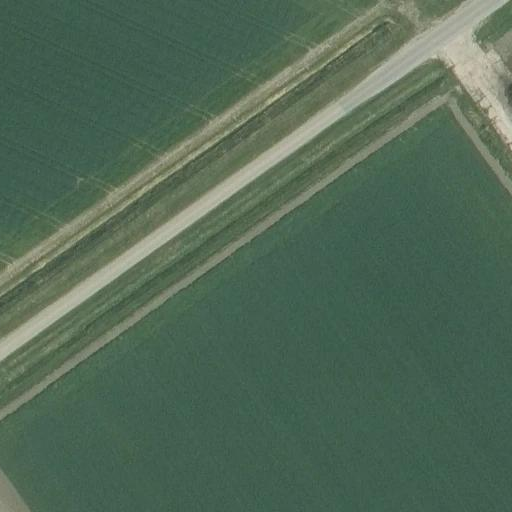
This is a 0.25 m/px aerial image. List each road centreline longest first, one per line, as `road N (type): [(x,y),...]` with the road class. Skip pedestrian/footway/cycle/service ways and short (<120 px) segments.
road 1 (unclassified): [(0,351),(427,49)]
road 2 (unclassified): [(511,167),(427,49)]
